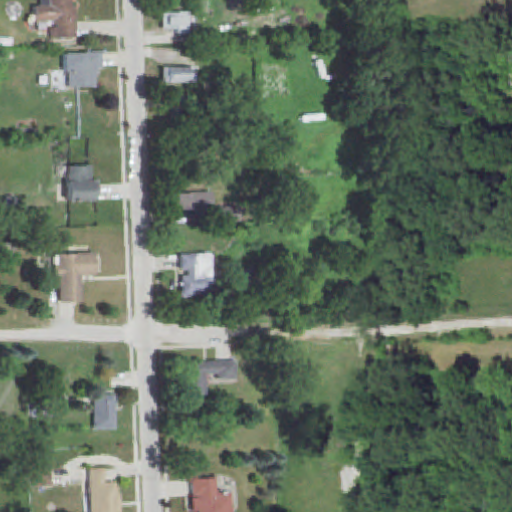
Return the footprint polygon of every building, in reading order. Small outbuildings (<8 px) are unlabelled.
[(68,0),(69,8),(72,8),(73,38),(54,39),(53,26),(43,26),(43,23),(32,23),(31,7),(37,7),(37,0),(68,0)] [(157,14),(185,12),(186,35),(174,36),(174,30),(158,31),(157,14)] [(61,55),(82,55),(82,53),(99,53),(99,69),(93,69),(93,88),(66,88),(66,73),(62,73),(61,55)] [(159,69),(193,68),(194,83),(160,84),(159,69)] [(64,168),(65,202),(97,202),(96,181),(88,181),(88,167),(64,168)] [(171,195),(210,193),(210,210),(172,211),(171,195)] [(215,209),(237,208),(238,223),(216,223),(215,209)] [(55,256),(93,254),(94,277),(79,277),(80,304),(58,305),(57,279),(52,279),(52,266),(56,266),(55,256)] [(178,255),(209,254),(211,295),(194,296),(194,298),(178,298),(178,293),(180,293),(179,278),(185,278),(185,271),(178,271),(178,255)] [(183,364),(233,362),(234,381),(215,381),(215,376),(203,376),(204,396),(185,397),(183,364)] [(91,398),(113,397),(115,431),(93,432),(91,398)] [(32,471),(49,470),(50,488),(33,489),(32,471)] [(87,470),(87,484),(86,485),(87,511),(117,511),(117,495),(113,495),(113,483),(102,484),(102,470),(87,470)] [(189,480),(190,511),(228,511),(228,493),(216,494),(215,479),(189,480)]
